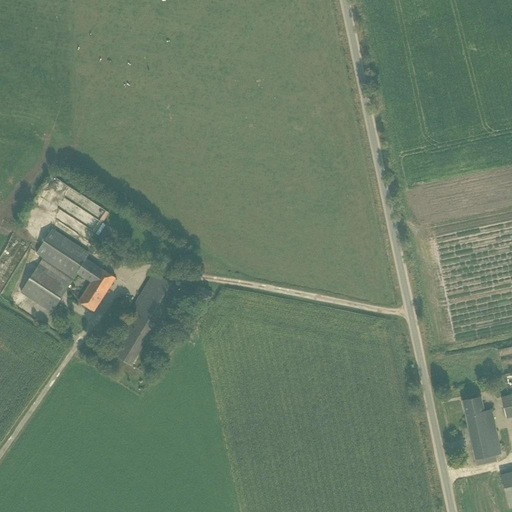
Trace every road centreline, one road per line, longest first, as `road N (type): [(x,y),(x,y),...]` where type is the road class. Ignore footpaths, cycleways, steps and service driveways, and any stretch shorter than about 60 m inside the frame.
road 1 (unclassified): [(448,511),(339,0)]
road 2 (unclassified): [(0,453),(73,347)]
